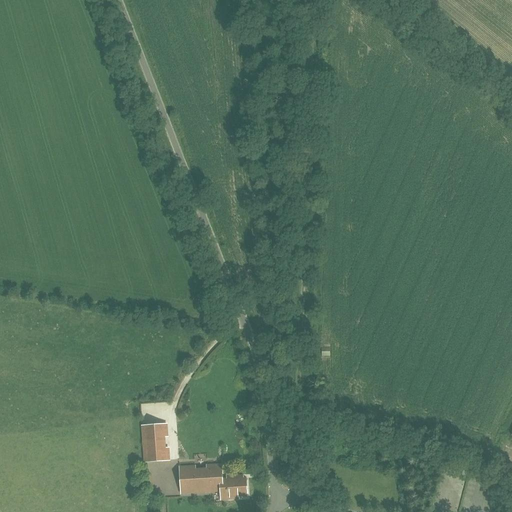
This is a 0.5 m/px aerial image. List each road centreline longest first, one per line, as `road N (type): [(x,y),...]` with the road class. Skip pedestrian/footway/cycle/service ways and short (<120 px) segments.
road 1 (unclassified): [(276,497),(250,338),(118,0)]
road 2 (track): [(306,499),(298,402),(312,0)]
road 3 (track): [(385,0),(511,102)]
